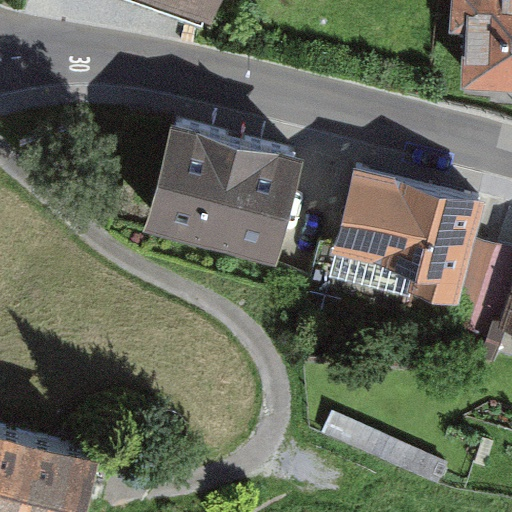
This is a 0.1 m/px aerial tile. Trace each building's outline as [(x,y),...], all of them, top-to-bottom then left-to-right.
[(193,0),(235,15),(240,0),(193,0)] [(511,0),(466,0),(464,88),(511,88),(511,0)] [(307,153),(184,119),(154,228),(277,262),(307,153)] [(482,200),(356,168),(334,257),(459,288),(482,200)] [(98,511),(116,444),(0,414),(0,511),(98,511)]
